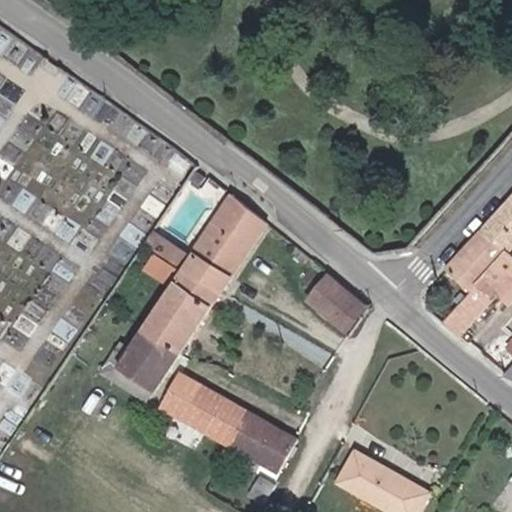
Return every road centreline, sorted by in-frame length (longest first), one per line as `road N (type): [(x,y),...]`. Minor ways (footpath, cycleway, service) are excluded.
road 1 (tertiary): [(390,298),(183,123),(5,0)]
road 2 (unknown): [(196,368),(317,425),(276,511)]
road 3 (unclassified): [(511,166),(390,298)]
road 4 (tertiary): [(511,399),(390,298)]
road 5 (unclassified): [(390,298),(317,425)]
